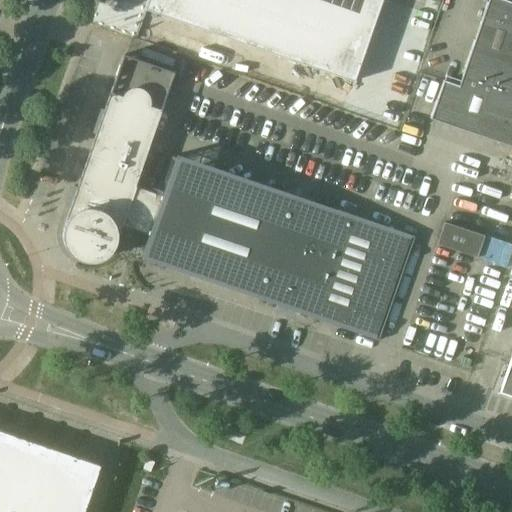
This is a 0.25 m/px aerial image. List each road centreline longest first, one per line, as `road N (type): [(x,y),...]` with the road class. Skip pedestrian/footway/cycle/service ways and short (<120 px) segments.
road 1 (unknown): [(437,231),(447,197),(443,179),(198,87),(175,93),(170,125),(174,138),(204,154)]
road 2 (unclassified): [(511,440),(193,330),(139,362)]
road 3 (tertiary): [(511,490),(139,362)]
road 4 (unclassified): [(139,362),(180,445),(368,511)]
road 5 (unknown): [(204,154),(437,231)]
road 6 (unknown): [(381,395),(437,231)]
road 7 (tertiary): [(139,362),(0,314)]
road 8 (unclassified): [(0,132),(46,0)]
